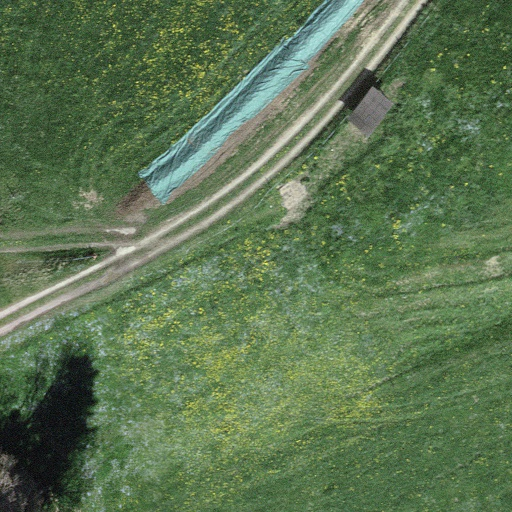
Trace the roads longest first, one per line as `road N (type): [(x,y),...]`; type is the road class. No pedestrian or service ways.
road 1 (track): [(0,344),(227,217),(356,104),(432,0)]
road 2 (track): [(168,250),(0,253)]
